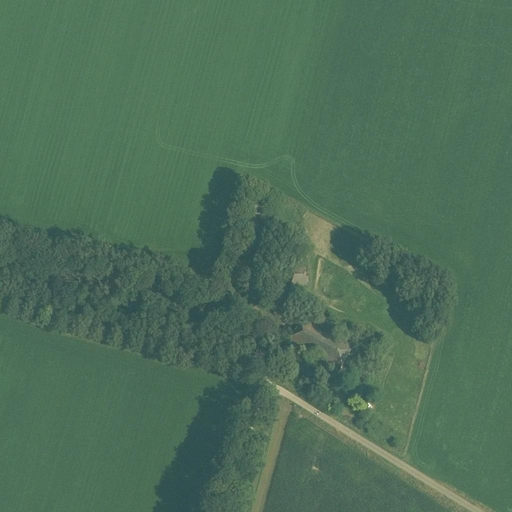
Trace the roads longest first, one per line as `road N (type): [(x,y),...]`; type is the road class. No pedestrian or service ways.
road 1 (unclassified): [(475,511),(263,380),(0,300)]
road 2 (track): [(263,380),(223,511)]
